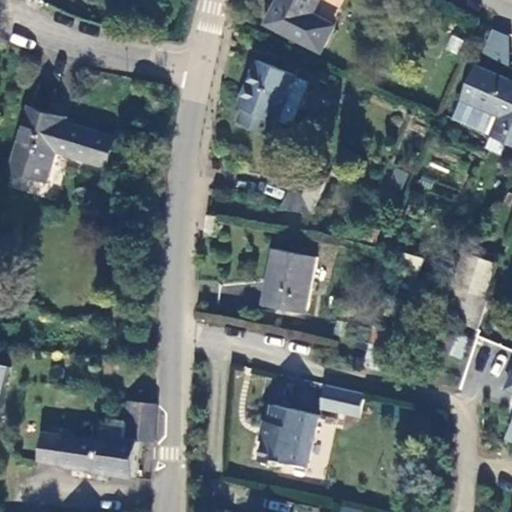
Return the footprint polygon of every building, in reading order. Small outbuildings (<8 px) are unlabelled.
[(327,0),(286,0),(274,24),(327,51),(340,27),(320,16),(327,0)] [(494,32),(483,52),(500,61),(511,41),(494,32)] [(304,75),(265,61),(244,119),(283,133),(304,75)] [(511,79),(482,66),(466,100),(486,111),(479,130),(511,145),(511,79)] [(39,107),(19,168),(55,181),(64,152),(115,167),(123,139),(73,126),(75,119),(39,107)] [(331,185),(312,178),(306,194),(324,202),(331,185)] [(324,202),(288,193),(284,208),(321,217),(324,202)] [(381,232),(351,225),(348,240),(378,246),(381,232)] [(324,258),(283,250),(272,304),(314,312),(324,258)] [(411,251),(406,266),(425,271),(429,256),(411,251)] [(487,296),(494,260),(460,254),(453,289),(487,296)] [(222,271),(210,271),(209,283),(221,284),(222,271)] [(474,295),(463,322),(480,329),(491,302),(474,295)] [(449,327),(428,318),(419,336),(441,346),(449,327)] [(268,325),(266,334),(334,348),(336,339),(268,325)] [(455,334),(449,354),(461,358),(468,338),(455,334)] [(0,410),(9,414),(21,373),(0,367),(0,410)] [(511,368),(509,367),(498,391),(511,396),(511,433),(508,442),(511,443),(511,368)] [(369,392),(333,383),(328,407),(364,415),(369,392)] [(50,430),(45,459),(139,477),(145,440),(159,440),(162,402),(135,402),(133,436),(109,432),(105,440),(50,430)] [(313,465),(325,415),(280,405),(268,454),(313,465)]
